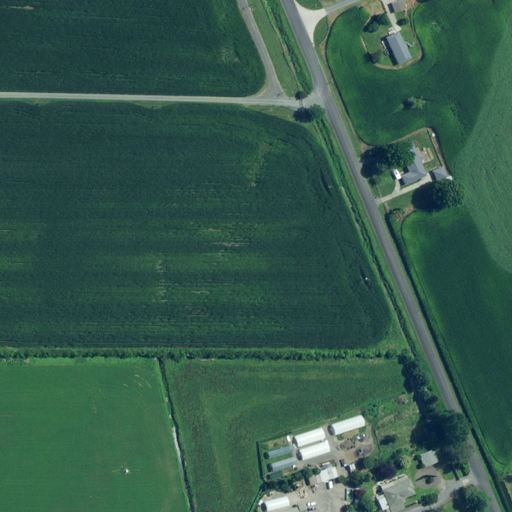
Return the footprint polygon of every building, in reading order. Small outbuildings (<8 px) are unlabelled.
[(404,9),(399,0),(389,4),(393,13),(404,9)] [(409,59),(397,34),(384,40),(397,65),(409,59)] [(425,178),(410,143),(397,149),(407,172),(399,176),(403,185),(418,179),(419,181),(425,178)] [(445,177),(441,167),(431,171),(435,182),(445,177)] [(435,463),(431,450),(417,454),(421,467),(435,463)] [(319,482),(317,474),(305,476),(307,485),(319,482)] [(382,498),(386,508),(387,511),(392,511),(401,508),(399,503),(402,502),(400,499),(411,494),(403,475),(389,481),(391,485),(378,491),(382,498)] [(386,508),(382,498),(375,501),(380,511),(386,508)] [(302,511),(301,503),(292,505),(293,507),(275,511),(302,511)]
